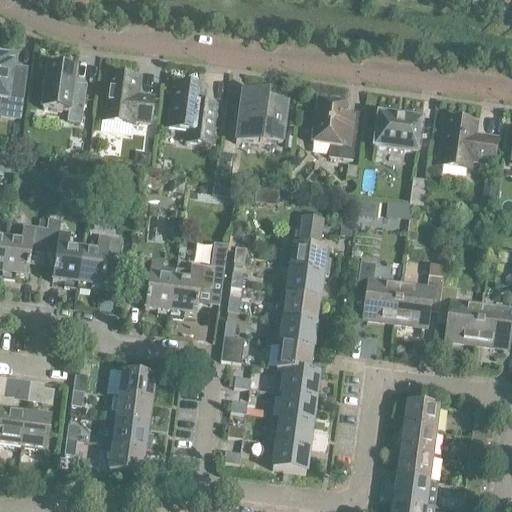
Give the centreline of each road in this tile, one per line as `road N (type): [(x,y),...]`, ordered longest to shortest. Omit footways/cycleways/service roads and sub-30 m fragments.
road 1 (residential): [(511,94),(65,34),(17,11)]
road 2 (residential): [(511,396),(375,378),(360,490),(343,505),(198,483)]
road 3 (residential): [(198,483),(206,350),(125,329),(0,329)]
road 4 (residential): [(0,508),(93,492),(170,504),(198,483)]
